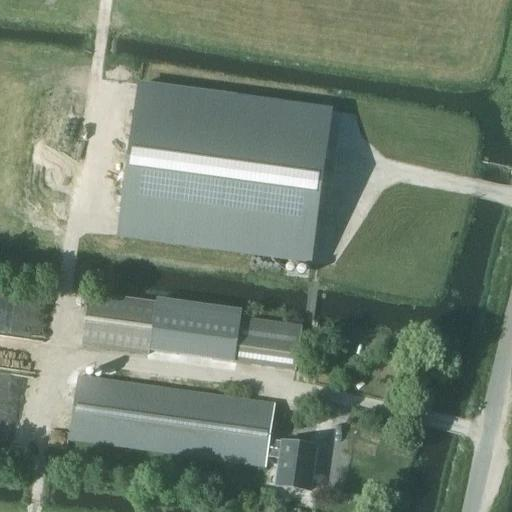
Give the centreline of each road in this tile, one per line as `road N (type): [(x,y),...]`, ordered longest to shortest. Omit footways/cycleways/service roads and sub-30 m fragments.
road 1 (track): [(106,0),(54,361)]
road 2 (unclassified): [(474,511),(511,341)]
road 3 (track): [(54,361),(32,511)]
